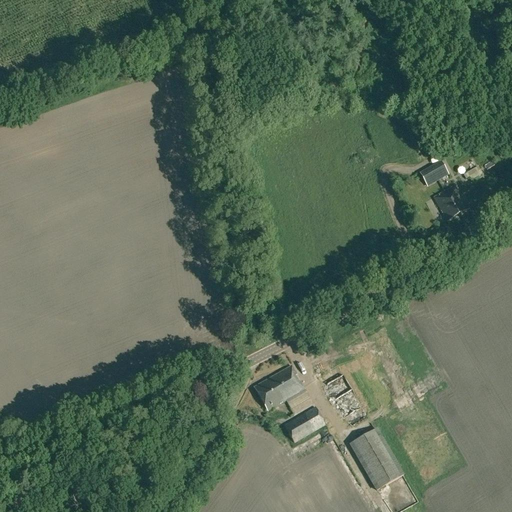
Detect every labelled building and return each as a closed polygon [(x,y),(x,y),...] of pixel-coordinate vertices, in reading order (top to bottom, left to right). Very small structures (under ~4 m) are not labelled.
[(499,160),(485,165),(488,174),(503,168),(499,160)] [(448,175),(443,165),(432,171),(438,181),(448,175)] [(467,174),(471,180),(482,174),(478,168),(467,174)] [(427,187),(438,181),(432,171),(422,177),(427,187)] [(445,193),(457,214),(468,208),(456,187),(445,193)] [(434,199),(446,220),(457,214),(445,193),(434,199)] [(328,350),(313,357),(317,365),(332,357),(328,350)] [(253,388),(267,411),(305,390),(300,381),(298,381),(296,376),(297,376),(291,366),(253,388)] [(351,426),(367,419),(345,371),(329,379),(351,426)] [(304,401),(312,399),(310,392),(302,394),(304,401)] [(306,401),(300,404),(303,410),(309,407),(306,401)] [(283,425),(294,443),(325,426),(315,407),(283,425)] [(378,429),(350,445),(376,492),(405,476),(378,429)] [(327,453),(309,459),(312,467),(329,462),(327,453)]
